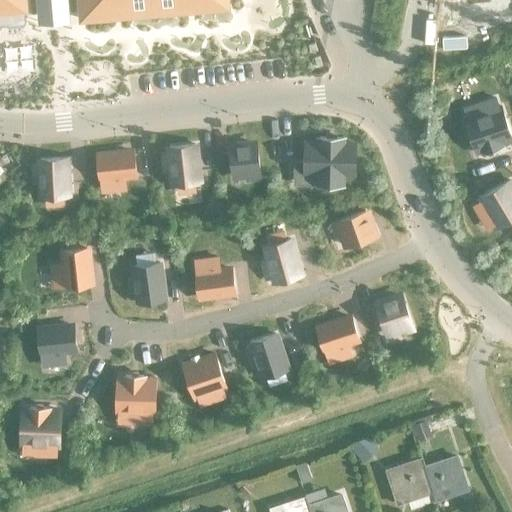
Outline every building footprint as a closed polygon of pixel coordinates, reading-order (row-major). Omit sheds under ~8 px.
[(0,0),(0,12),(24,10),(23,0),(79,0),(81,20),(226,8),(225,0),(0,0)] [(511,141),(500,107),(498,108),(495,99),(485,102),(488,111),(464,120),(475,154),(483,151),(483,153),(501,147),(501,145),(511,141)] [(341,186),(341,174),(354,174),(355,145),(342,144),(342,138),(318,138),(318,144),(304,144),(303,162),(294,162),(293,172),(303,173),(318,173),(317,186),(341,186)] [(198,182),(194,145),(168,148),(169,153),(162,153),(164,172),(171,171),(172,185),(198,182)] [(259,174),(256,145),(229,147),(232,177),(249,175),(250,181),(259,180),(258,174),(259,174)] [(135,175),(133,152),(97,156),(99,179),(117,177),(118,190),(124,190),(123,177),(135,175)] [(65,196),(63,158),(39,160),(40,165),(33,165),(34,184),(41,183),(42,197),(65,196)] [(511,217),(511,185),(509,181),(478,199),(480,202),(473,206),(477,213),(484,209),(495,228),(511,217)] [(373,237),(364,212),(338,221),(338,222),(332,224),(335,232),(341,230),(347,247),(373,237)] [(299,276),(289,240),(264,247),(268,260),(262,262),(267,279),(273,278),(274,283),(299,276)] [(89,285),(86,249),(62,251),(64,264),(51,265),(51,271),(64,270),(66,287),(89,285)] [(218,271),(217,258),(210,259),(212,272),(195,274),(198,297),(234,292),(231,269),(218,271)] [(164,300),(159,263),(133,267),(134,281),(128,281),(131,300),(137,299),(138,304),(164,300)] [(411,324),(402,297),(376,306),(385,333),(401,327),(403,333),(412,330),(410,324),(411,324)] [(358,339),(350,317),(316,329),(324,351),(340,345),(344,358),(350,356),(346,343),(358,339)] [(75,349),(73,326),(36,330),(39,353),(57,351),(58,364),(64,364),(63,351),(75,349)] [(287,370),(275,334),(250,343),(252,348),(246,350),(251,367),(258,365),(262,378),(287,370)] [(225,388),(214,354),(182,365),(194,399),(214,392),(217,400),(225,397),(222,389),(225,388)] [(154,414),(155,378),(143,378),(143,376),(124,376),(124,378),(116,378),(115,414),(141,414),(141,424),(151,424),(151,414),(154,414)] [(58,447),(60,411),(47,410),(48,409),(29,408),(29,410),(21,409),(19,445),(45,446),(45,456),(55,456),(55,447),(58,447)] [(424,419),(408,426),(414,443),(431,436),(424,419)] [(368,438),(353,452),(362,462),(377,448),(368,438)] [(431,493),(433,500),(467,489),(456,457),(423,469),(431,493)] [(398,504),(431,493),(423,469),(420,460),(387,471),(398,504)] [(305,462),(295,465),(301,482),(307,480),(306,476),(308,469),(305,462)] [(245,481),(237,488),(244,496),(252,489),(245,481)] [(345,511),(340,495),(306,506),(307,511),(345,511)] [(303,496),(269,507),(270,510),(270,511),(307,511),(306,506),(304,499),(303,496)]
